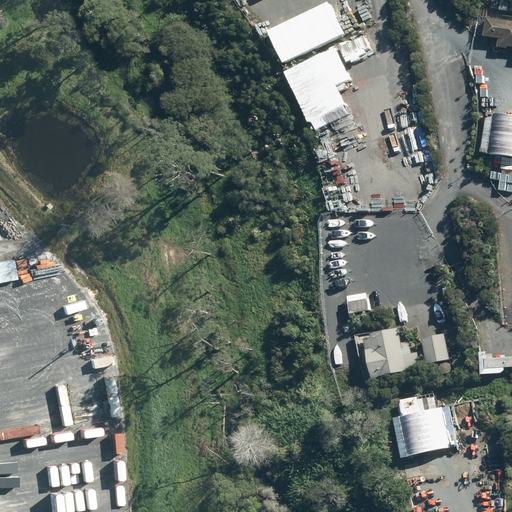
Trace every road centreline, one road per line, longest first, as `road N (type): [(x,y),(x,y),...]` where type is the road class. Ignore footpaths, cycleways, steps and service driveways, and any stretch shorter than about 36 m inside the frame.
road 1 (unknown): [(374,0),(393,190)]
road 2 (unknown): [(428,43),(452,193)]
road 3 (unknown): [(452,193),(416,249),(356,287)]
